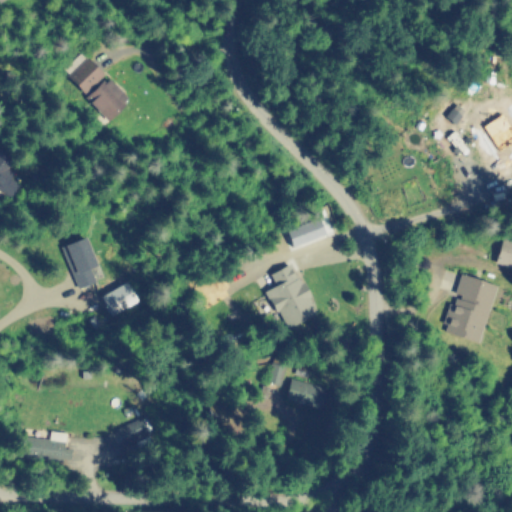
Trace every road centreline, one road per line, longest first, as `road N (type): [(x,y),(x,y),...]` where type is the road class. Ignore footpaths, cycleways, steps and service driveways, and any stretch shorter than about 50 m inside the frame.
road 1 (residential): [(349,475),(374,399),(368,246),(333,185),(240,84),(230,27),(235,0)]
road 2 (residential): [(349,475),(291,502),(0,497)]
